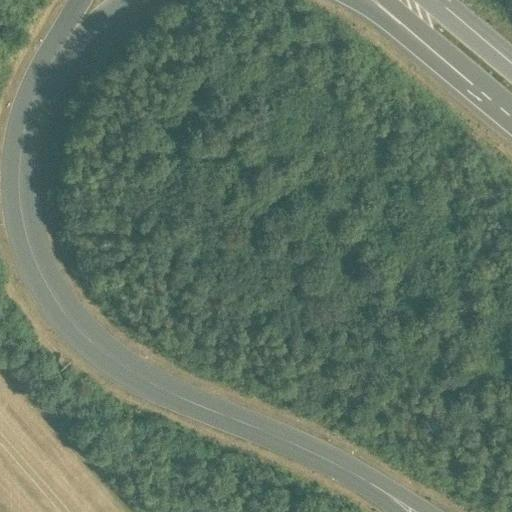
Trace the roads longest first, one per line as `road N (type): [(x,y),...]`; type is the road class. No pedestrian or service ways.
road 1 (trunk): [(406,511),(330,459),(241,429),(131,373),(67,314),(32,257),(17,162),(26,117),(74,34)]
road 2 (trunk): [(417,19),(511,96)]
